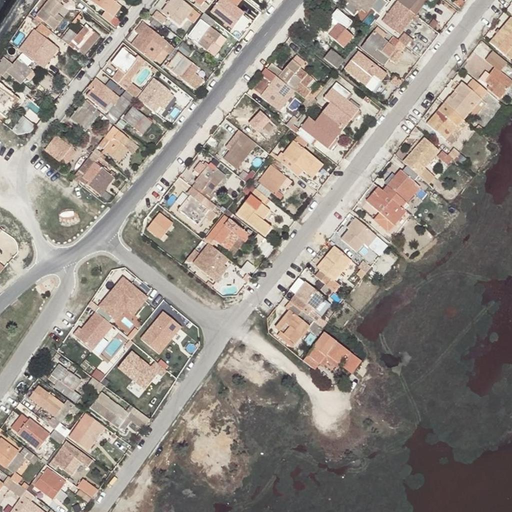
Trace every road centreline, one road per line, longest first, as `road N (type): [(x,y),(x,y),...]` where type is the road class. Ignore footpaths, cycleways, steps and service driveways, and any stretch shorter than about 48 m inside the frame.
road 1 (residential): [(258,293),(488,0)]
road 2 (tertiary): [(293,0),(100,232)]
road 3 (unclassified): [(226,334),(96,511)]
road 4 (residential): [(46,129),(148,0)]
road 5 (residential): [(100,232),(226,334)]
road 6 (unclassified): [(0,390),(69,288),(58,258)]
